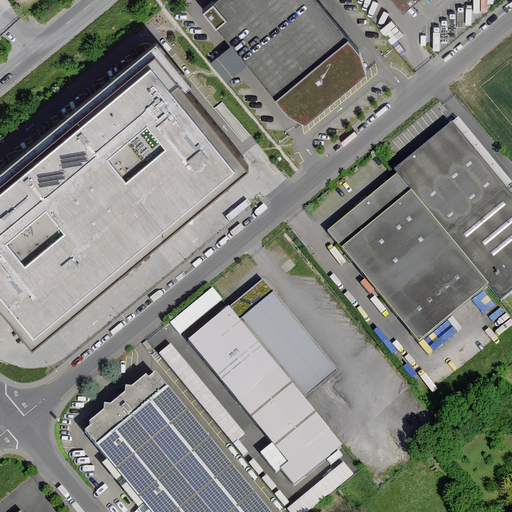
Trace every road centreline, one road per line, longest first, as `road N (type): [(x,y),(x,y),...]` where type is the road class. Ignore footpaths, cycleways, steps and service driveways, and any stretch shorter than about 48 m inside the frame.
road 1 (residential): [(18,421),(511,13)]
road 2 (tertiary): [(95,0),(0,79)]
